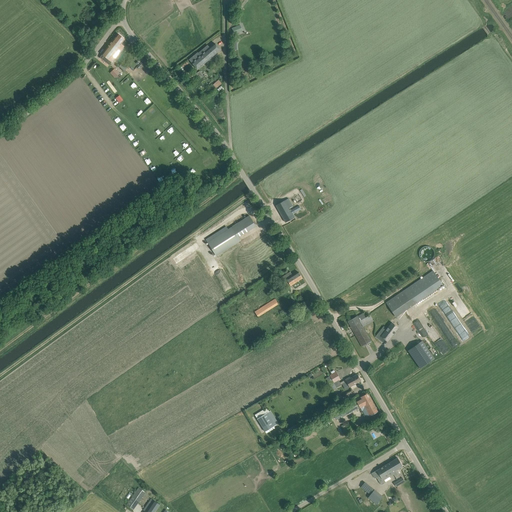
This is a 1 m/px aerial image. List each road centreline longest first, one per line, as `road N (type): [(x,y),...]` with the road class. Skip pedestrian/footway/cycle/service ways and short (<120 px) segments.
road 1 (unclassified): [(406,444),(230,153)]
road 2 (track): [(0,375),(254,189)]
road 3 (track): [(0,352),(245,174)]
road 4 (unclassified): [(230,153),(120,17)]
road 5 (unclassified): [(0,128),(55,88),(120,17)]
road 6 (unclassified): [(230,153),(224,0)]
road 7 (unclassified): [(290,511),(406,444)]
